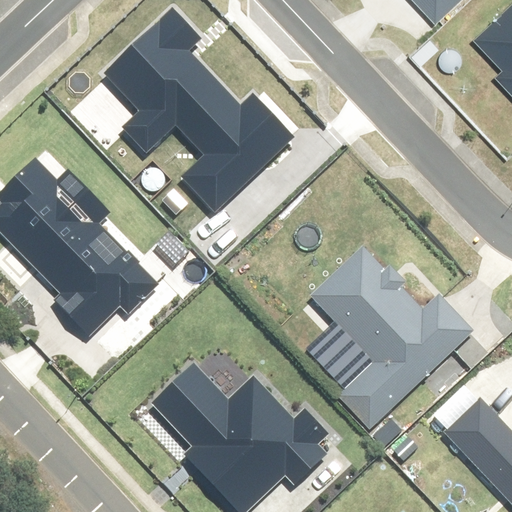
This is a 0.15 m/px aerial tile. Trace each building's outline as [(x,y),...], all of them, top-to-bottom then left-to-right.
[(408,0),(436,27),(463,0),(408,0)] [(511,3),(474,40),(507,75),(499,83),(511,96),(511,3)] [(198,43),(171,14),(103,75),(139,114),(130,123),(150,146),(172,125),(204,160),(182,180),(214,215),(291,145),(252,102),(238,114),(185,55),(198,43)] [(56,191),(33,167),(0,196),(0,228),(61,295),(55,301),(88,337),(121,306),(126,312),(151,289),(124,260),(121,263),(91,230),(103,219),(67,181),(56,191)] [(426,313),(365,251),(312,302),(375,367),(341,401),(373,434),(474,336),(439,300),(426,313)] [(193,366),(150,406),(205,466),(192,477),(223,511),(242,511),(288,470),(296,480),(323,456),(311,443),(320,435),(302,416),(293,424),(252,379),(226,402),(193,366)] [(511,435),(483,404),(445,439),(511,511),(511,435)]
